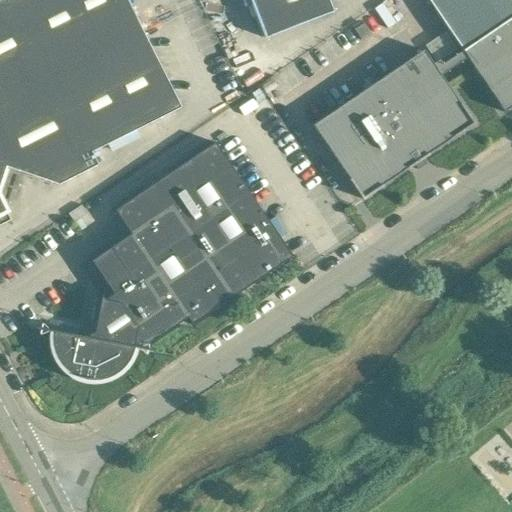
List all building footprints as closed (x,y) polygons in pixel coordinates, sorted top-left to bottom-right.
[(0,0),(0,98),(141,29),(126,0),(0,0)] [(250,0),(265,39),(333,13),(328,0),(250,0)] [(511,107),(511,0),(427,0),(463,52),(467,58),(504,113),(511,107)] [(362,42),(371,35),(364,24),(354,30),(362,42)] [(180,109),(141,29),(0,98),(0,226),(11,221),(0,198),(0,186),(6,168),(58,186),(97,166),(91,153),(180,109)] [(379,81),(313,126),(349,180),(349,181),(361,199),(362,200),(474,124),(460,105),(440,76),(467,58),(463,52),(436,70),(423,51),(379,81)] [(283,264),(292,257),(215,143),(114,211),(130,235),(110,248),(133,281),(114,294),(104,280),(101,296),(93,334),(92,334),(91,335),(90,335),(89,337),(88,337),(88,338),(34,328),(34,329),(49,332),(48,336),(48,339),(48,342),(48,345),(49,348),(50,351),(50,353),(51,357),(53,360),(54,363),(56,365),(58,368),(60,370),(62,372),(64,374),(67,377),(71,379),(73,381),(77,382),(82,384),(86,385),(91,385),(96,385),(101,385),(106,383),(111,381),(114,380),(117,379),(119,377),(121,375),(123,374),(126,372),(129,367),(131,365),(133,362),(134,359),(136,355),(137,352),(137,349),(152,352),(153,351),(147,350),(148,345),(187,318),(192,326),(283,264)]
